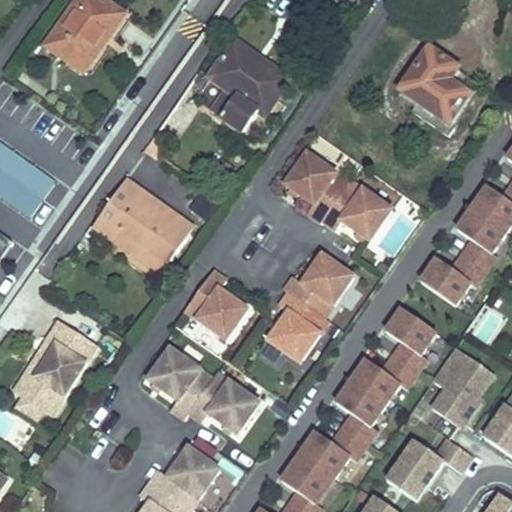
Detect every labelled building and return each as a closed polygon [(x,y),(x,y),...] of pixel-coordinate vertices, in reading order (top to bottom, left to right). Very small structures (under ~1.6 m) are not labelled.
[(85,74),(124,17),(100,0),(82,0),(48,48),(85,74)] [(256,74),(264,63),(265,62),(237,43),(236,43),(231,51),(252,66),(250,71),(256,74)] [(277,102),(292,80),(265,62),(264,63),(256,74),(250,71),(252,66),(231,51),(212,78),(230,91),(215,112),(214,113),(245,134),(249,129),(259,112),(267,117),(277,102)] [(471,97),(451,83),(459,72),(431,52),(402,94),(420,106),(414,114),(450,139),(455,131),(450,128),(471,97)] [(203,173),(220,152),(197,134),(180,156),(203,173)] [(57,183),(0,143),(0,198),(31,220),(57,183)] [(351,185),(309,156),(287,188),(316,207),(309,216),(323,226),(324,224),(351,185)] [(511,157),(509,161),(511,163),(511,189),(504,200),(489,189),(458,232),(474,243),(454,272),(438,261),(422,284),(456,309),(472,287),(476,290),(496,262),(491,259),(511,229),(511,157)] [(510,186),(511,182),(511,167),(505,163),(497,178),(510,186)] [(169,170),(163,177),(185,191),(189,185),(169,170)] [(351,185),(324,224),(337,233),(344,224),(372,244),(394,212),(352,183),(351,185)] [(195,231),(128,184),(97,228),(115,241),(121,233),(149,252),(148,253),(143,261),(141,263),(163,277),(195,231)] [(149,252),(121,233),(115,241),(143,261),(148,253),(149,252)] [(0,264),(14,245),(0,234),(0,264)] [(356,279),(324,257),(305,286),(296,279),(286,293),(290,296),(327,321),(356,279)] [(215,274),(187,314),(229,343),(251,312),(222,292),(229,283),(215,274)] [(302,365),(331,324),(327,321),(290,296),(281,309),(290,315),(270,343),(302,365)] [(438,336),(404,312),(387,334),(403,345),(384,374),(368,363),(338,406),(352,416),(332,445),(316,434),(281,483),(298,494),(285,511),(263,511),(262,511),(261,511),(322,511),(323,511),(316,507),(350,458),(357,463),(378,434),(371,429),(401,385),(408,390),(427,361),(423,358),(438,336)] [(101,348),(60,323),(50,340),(58,346),(37,380),(28,374),(16,394),(25,400),(47,414),(56,419),(101,348)] [(392,357),(398,342),(382,335),(375,351),(392,357)] [(58,346),(50,340),(28,374),(37,380),(58,346)] [(495,376),(456,349),(433,382),(445,390),(432,410),(445,419),(458,428),(495,376)] [(215,383),(173,353),(151,384),(180,404),(173,414),(187,423),(191,417),(215,383)] [(262,406),(220,377),(215,383),(191,417),(204,426),(211,417),(240,437),(262,406)] [(511,399),(484,439),(511,457),(511,399)] [(25,400),(18,410),(40,424),(47,414),(25,400)] [(458,428),(445,419),(436,432),(449,441),(458,428)] [(474,459),(449,441),(438,458),(463,476),(474,459)] [(417,444),(389,484),(418,504),(428,490),(426,482),(431,475),(436,478),(446,464),(438,458),(417,444)] [(161,474),(152,487),(187,511),(194,511),(222,473),(191,451),(170,481),(161,474)] [(0,497),(10,482),(0,475),(0,497)] [(428,490),(436,478),(431,475),(426,482),(428,490)] [(187,511),(152,487),(143,501),(152,507),(148,511),(187,511)] [(511,511),(511,505),(501,497),(490,511),(511,511)] [(394,511),(381,502),(373,511),(394,511)]
